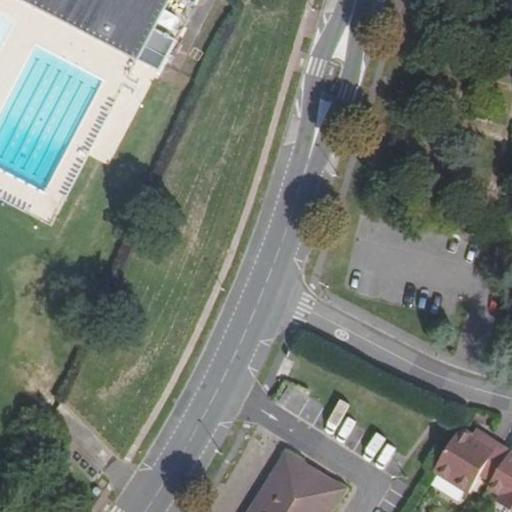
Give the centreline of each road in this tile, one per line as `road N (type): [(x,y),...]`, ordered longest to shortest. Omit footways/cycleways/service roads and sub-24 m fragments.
road 1 (residential): [(259,297),(355,0)]
road 2 (residential): [(511,402),(259,297)]
road 3 (residential): [(145,511),(216,393),(259,297)]
